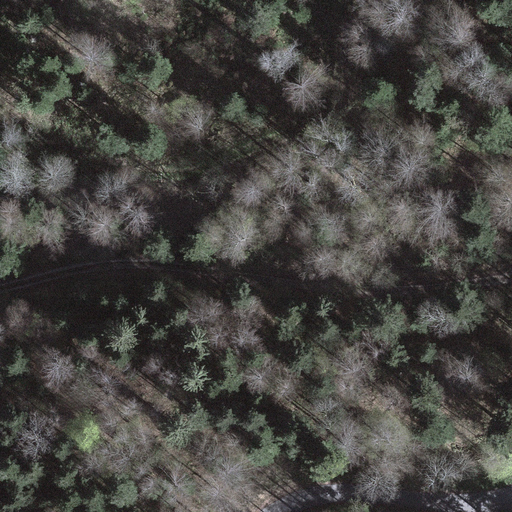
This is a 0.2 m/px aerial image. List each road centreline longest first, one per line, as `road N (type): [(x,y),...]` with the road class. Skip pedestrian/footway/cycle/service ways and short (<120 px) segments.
road 1 (track): [(511,275),(383,288),(157,261),(0,283)]
road 2 (unclassified): [(272,511),(351,491),(511,496)]
